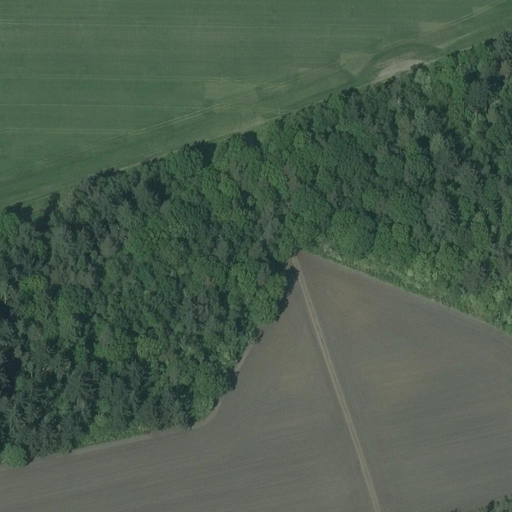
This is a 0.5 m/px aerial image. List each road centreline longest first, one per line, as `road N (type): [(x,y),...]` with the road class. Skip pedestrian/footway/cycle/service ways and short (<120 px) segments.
road 1 (track): [(256,141),(376,511)]
road 2 (track): [(256,141),(511,47)]
road 3 (track): [(0,225),(256,141)]
